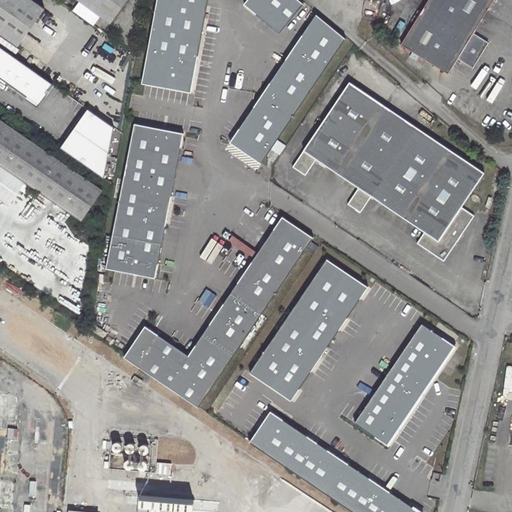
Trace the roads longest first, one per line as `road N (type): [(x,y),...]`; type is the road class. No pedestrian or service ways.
road 1 (unknown): [(180,296),(236,0)]
road 2 (unknown): [(313,0),(511,165)]
road 3 (unclassified): [(288,203),(490,342)]
road 4 (unknown): [(79,361),(103,474),(145,490),(207,497)]
road 5 (unknown): [(79,361),(201,453),(207,497)]
road 6 (unclassified): [(454,511),(490,342)]
